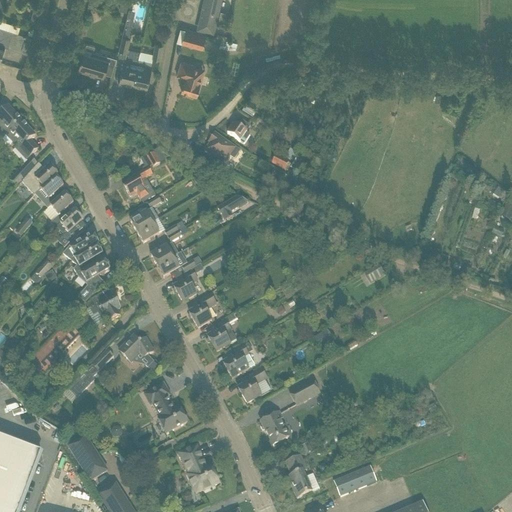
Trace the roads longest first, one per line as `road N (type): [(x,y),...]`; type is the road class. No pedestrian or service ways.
road 1 (residential): [(267,511),(217,410),(51,128),(43,90)]
road 2 (track): [(511,302),(415,268),(202,164),(166,132)]
road 3 (residential): [(313,67),(511,78)]
road 4 (residential): [(166,132),(214,124),(272,68),(313,67)]
road 5 (residential): [(166,132),(43,90)]
